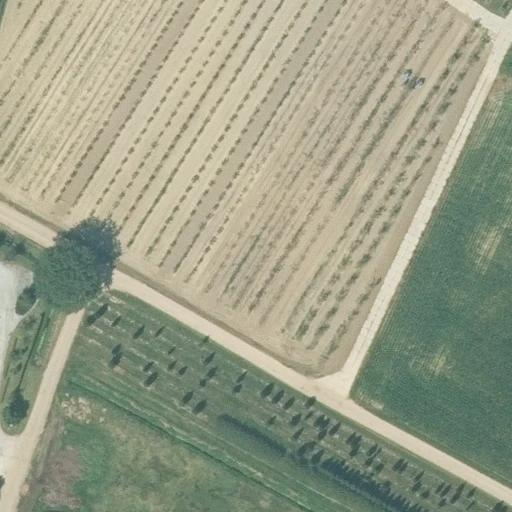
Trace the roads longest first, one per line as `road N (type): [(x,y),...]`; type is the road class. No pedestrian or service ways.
road 1 (track): [(511,496),(0,212)]
road 2 (track): [(0,511),(86,263)]
